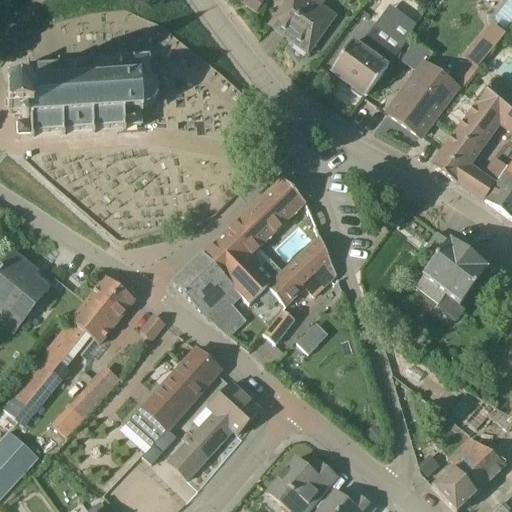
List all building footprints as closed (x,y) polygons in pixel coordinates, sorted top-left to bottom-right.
[(245,0),(242,5),(256,14),(264,3),(259,0),(245,0)] [(307,57),(319,40),(335,18),(321,8),(326,2),(323,0),(288,0),(268,28),(269,29),(272,26),(295,43),(293,46),(307,57)] [(365,99),(406,44),(405,43),(423,13),(401,0),(400,0),(391,13),(392,13),(364,51),(353,43),(331,74),(365,99)] [(473,68),(476,71),(505,36),(495,27),(465,61),(473,68)] [(95,137),(95,133),(123,132),(123,136),(126,136),(126,132),(142,132),(142,118),(144,118),(144,114),(145,114),(148,114),(150,112),(152,111),(154,109),(156,107),(157,104),(158,102),(158,99),(158,96),(157,94),(156,91),(154,89),(152,87),(150,86),(148,85),(145,84),(145,83),(150,83),(150,76),(153,76),(153,77),(155,77),(154,67),(152,67),(152,68),(150,68),(150,61),(134,62),(134,57),(81,59),(81,68),(61,68),(60,65),(58,65),(58,68),(30,69),(29,66),(27,66),(27,77),(26,76),(24,75),(23,75),(21,74),(19,75),(18,75),(16,76),(15,77),(14,78),(13,79),(12,81),(12,82),(12,84),(12,86),(12,87),(12,88),(13,91),(7,91),(7,96),(7,111),(8,111),(9,116),(23,115),(22,116),(23,117),(23,118),(24,119),(25,120),(27,121),(28,121),(29,120),(31,119),(31,138),(34,138),(34,135),(62,134),(62,137),(65,137),(65,134),(92,133),(92,137),(95,137)] [(419,140),(456,88),(423,65),(387,117),(419,140)] [(511,93),(496,80),(430,169),(483,203),(494,185),(482,176),(471,168),(499,129),(511,139),(511,93)] [(511,166),(497,187),(485,204),(511,222),(511,166)] [(290,219),(305,206),(281,181),(201,257),(240,301),(248,309),(267,292),(266,291),(272,285),(272,284),(273,283),(250,258),(290,219)] [(459,310),(487,273),(437,235),(423,253),(435,262),(414,291),(438,309),(445,299),(459,310)] [(336,279),(335,276),(330,266),(319,240),(273,283),(272,284),(272,285),(266,291),(267,292),(279,304),(280,303),(285,310),(313,284),(322,293),(336,279)] [(0,327),(11,336),(36,306),(48,291),(25,272),(28,267),(13,255),(0,270),(0,327)] [(246,323),(232,309),(240,301),(201,257),(172,285),(208,323),(209,322),(228,339),(246,323)] [(91,294),(0,408),(0,413),(23,431),(60,385),(57,383),(80,354),(85,358),(96,346),(98,348),(134,303),(106,280),(93,295),(91,294)] [(275,348),(294,323),(282,313),(262,338),(275,348)] [(150,344),(164,326),(154,318),(140,336),(150,344)] [(318,347),(307,336),(296,346),(308,358),(318,347)] [(168,434),(218,375),(220,373),(195,352),(130,422),(156,445),(165,434),(167,435),(168,434)] [(455,395),(459,390),(450,384),(446,389),(455,395)] [(236,438),(260,413),(231,386),(206,413),(211,417),(166,465),(186,484),(232,435),(236,438)] [(51,427),(65,440),(82,422),(68,408),(51,427)] [(386,439),(377,430),(368,439),(376,448),(386,439)] [(161,456),(162,456),(175,441),(175,440),(168,434),(167,435),(165,434),(156,445),(153,448),(161,456)] [(8,435),(7,436),(0,443),(0,502),(38,461),(8,435)] [(452,511),(458,511),(504,469),(470,441),(447,461),(451,465),(443,472),(446,476),(432,490),(452,511)] [(267,495),(287,511),(308,511),(325,494),(336,480),(335,479),(333,481),(334,481),(324,493),(315,484),(326,471),(315,462),(307,472),(295,461),(267,495)] [(373,511),(374,511),(355,496),(348,504),(335,494),(319,511),(373,511)] [(511,511),(511,499),(504,508),(503,507),(500,510),(501,511),(511,511)]
